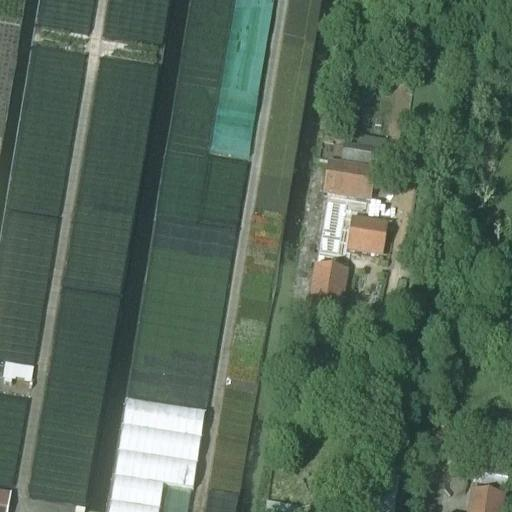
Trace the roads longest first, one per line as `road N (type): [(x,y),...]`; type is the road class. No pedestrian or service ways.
road 1 (track): [(341,511),(403,235),(400,151),(380,79),(405,0)]
road 2 (unknown): [(108,0),(28,511)]
road 3 (track): [(433,511),(511,103)]
